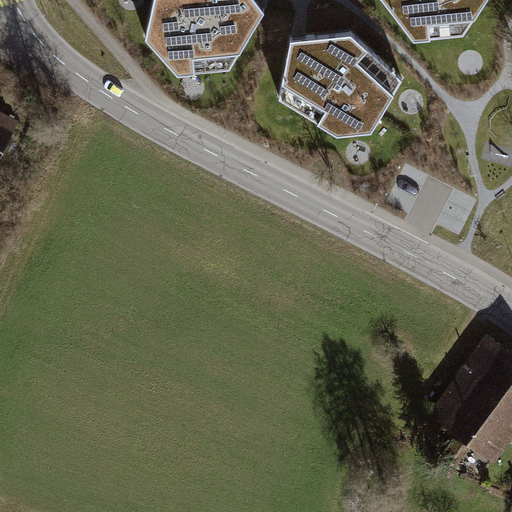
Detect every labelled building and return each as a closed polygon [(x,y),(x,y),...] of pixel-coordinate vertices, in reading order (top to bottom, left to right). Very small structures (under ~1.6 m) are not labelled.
[(154,0),(146,36),(178,72),(229,67),(264,10),(256,0),(154,0)] [(388,0),(417,36),(464,31),(484,0),(388,0)] [(371,128),(403,78),(351,31),(293,38),(282,95),(337,130),(371,128)] [(0,152),(15,124),(0,116),(0,152)] [(511,361),(479,338),(433,402),(500,451),(511,434),(511,361)]
